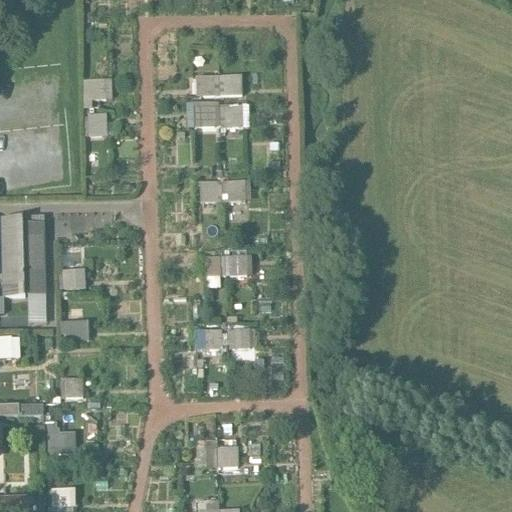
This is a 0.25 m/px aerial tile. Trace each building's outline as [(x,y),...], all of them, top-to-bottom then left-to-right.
[(194,76),(195,97),(242,96),(242,75),(194,76)] [(111,101),(110,79),(83,80),(84,102),(111,101)] [(242,102),(193,104),(193,128),(243,126),(242,102)] [(87,136),(106,136),(106,114),(87,114),(87,136)] [(199,202),(252,200),(251,180),(198,181),(199,202)] [(44,215),(0,216),(0,242),(2,296),(27,296),(27,323),(47,322),(44,215)] [(221,287),(221,277),(248,276),(248,255),(204,256),(205,287),(221,287)] [(63,269),(63,287),(83,287),(83,269),(63,269)] [(59,320),(59,337),(86,338),(86,321),(59,320)] [(221,348),(220,329),(196,330),(197,349),(221,348)] [(227,329),(227,348),(253,348),(253,329),(227,329)] [(0,334),(0,357),(21,357),(21,335),(0,334)] [(61,397),(82,397),(81,379),(61,379),(61,397)] [(0,406),(0,419),(44,419),(44,406),(0,406)] [(48,449),(74,449),(74,434),(48,434),(48,449)] [(215,439),(215,447),(238,447),(238,439),(215,439)] [(213,440),(195,441),(196,469),(238,467),(237,448),(214,449),(213,440)] [(73,507),(73,488),(50,489),(51,509),(73,507)] [(239,511),(239,508),(219,509),(219,500),(197,501),(197,511),(239,511)] [(0,511),(36,511),(36,501),(0,502),(0,511)]
